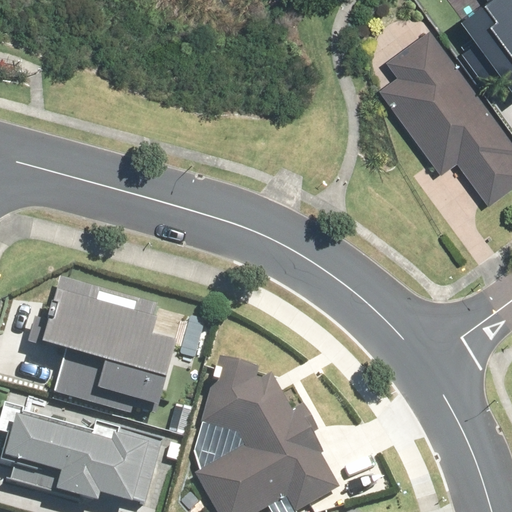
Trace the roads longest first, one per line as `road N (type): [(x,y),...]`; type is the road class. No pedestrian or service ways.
road 1 (tertiary): [(428,361),(317,265),(245,227),(0,161)]
road 2 (tertiary): [(491,511),(474,455),(428,361)]
